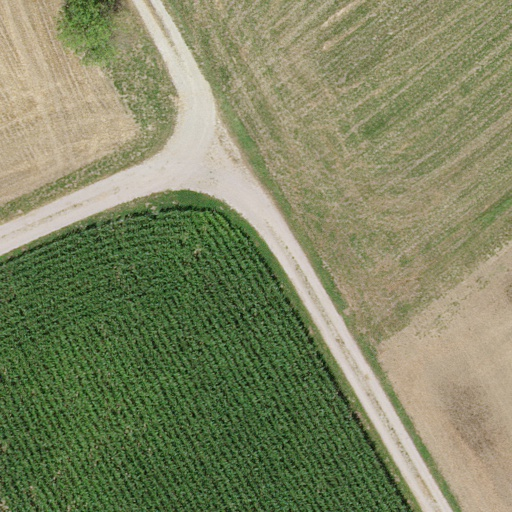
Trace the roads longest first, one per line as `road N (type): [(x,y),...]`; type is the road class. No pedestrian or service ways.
road 1 (track): [(0,235),(222,152),(429,511)]
road 2 (track): [(135,0),(222,152)]
